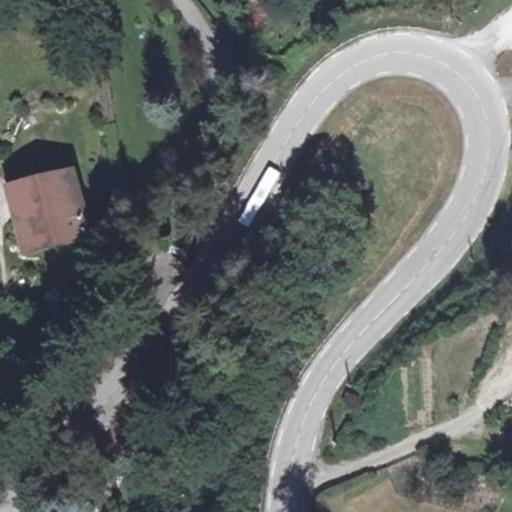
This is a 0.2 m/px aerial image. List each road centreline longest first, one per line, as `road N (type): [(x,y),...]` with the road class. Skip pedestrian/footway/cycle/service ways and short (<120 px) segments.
road 1 (secondary): [(284,511),(304,411),(357,335),(425,268),(484,163),(485,129),(470,86),(428,56),(400,54),(371,57),(324,86),(215,245),(12,511)]
road 2 (unknown): [(122,364),(100,511)]
